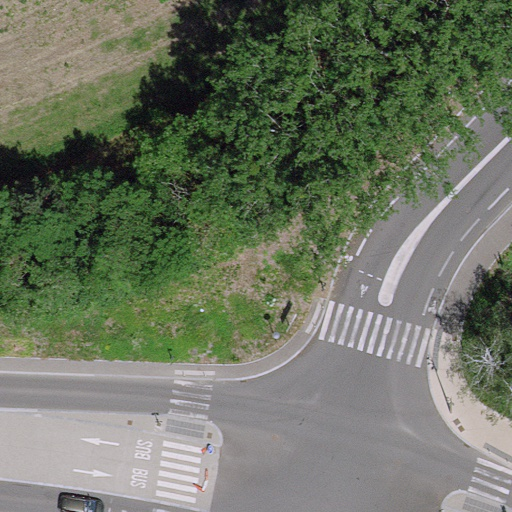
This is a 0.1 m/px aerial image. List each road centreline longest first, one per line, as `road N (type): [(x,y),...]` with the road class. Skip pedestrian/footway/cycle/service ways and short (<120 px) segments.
road 1 (primary): [(324,415),(240,402),(0,391)]
road 2 (residential): [(477,170),(383,255),(364,289),(324,415)]
road 3 (residential): [(377,429),(422,278),(477,170)]
road 4 (primary): [(511,490),(377,429)]
